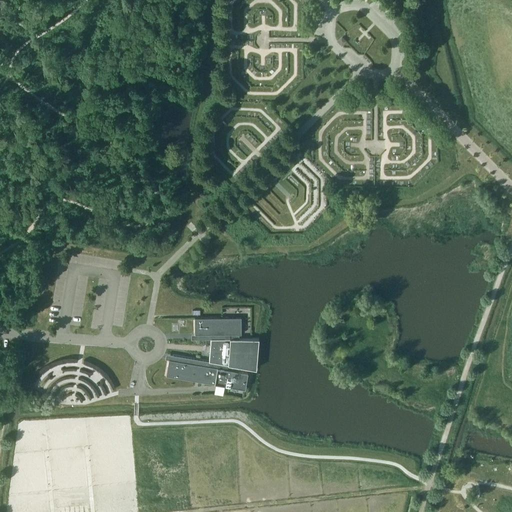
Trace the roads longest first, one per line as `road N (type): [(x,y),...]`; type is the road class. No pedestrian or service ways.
road 1 (track): [(421,511),(511,247)]
road 2 (unclassified): [(129,345),(0,333)]
